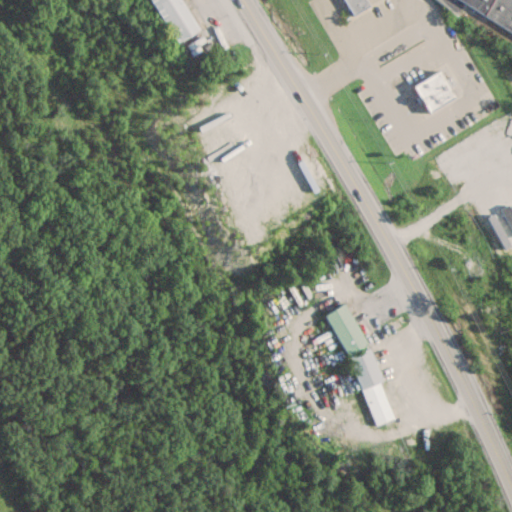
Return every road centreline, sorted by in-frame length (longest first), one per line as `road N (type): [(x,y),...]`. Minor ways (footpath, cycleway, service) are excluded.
road 1 (primary): [(511,488),(379,224)]
road 2 (primary): [(379,224),(241,0)]
